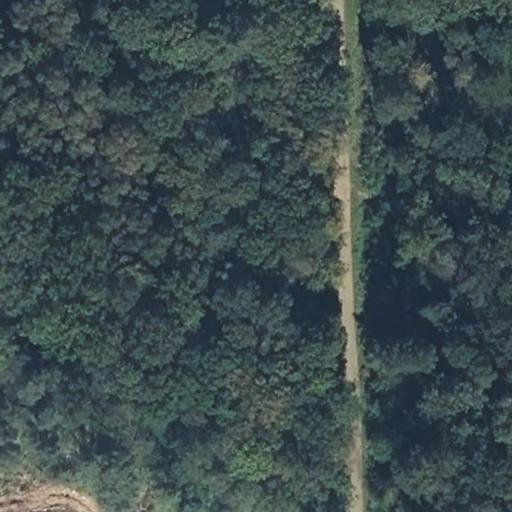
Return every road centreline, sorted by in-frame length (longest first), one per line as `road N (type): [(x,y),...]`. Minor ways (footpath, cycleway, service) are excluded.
road 1 (track): [(350,218),(358,511)]
road 2 (track): [(342,0),(350,218)]
